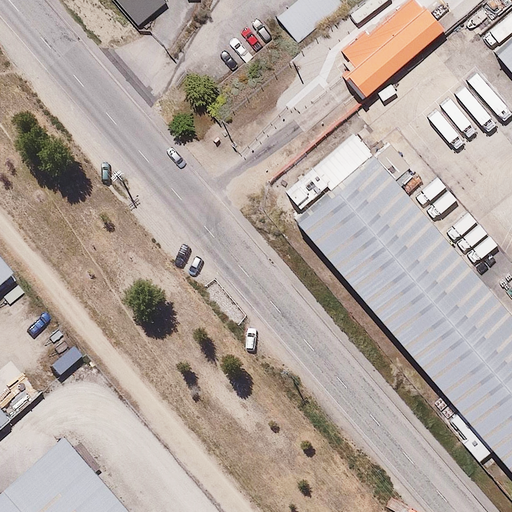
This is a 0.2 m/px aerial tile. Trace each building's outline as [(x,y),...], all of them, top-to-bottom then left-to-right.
[(115,0),(123,8),(133,0),(115,0)] [(345,3),(341,0),(295,0),(278,15),(300,41),(345,3)] [(424,0),(404,0),(330,59),(358,93),(444,25),(424,0)] [(511,33),(486,56),(511,84),(511,33)] [(511,326),(367,160),(290,227),(511,481),(511,326)] [(119,511),(49,432),(0,474),(0,511),(119,511)]
